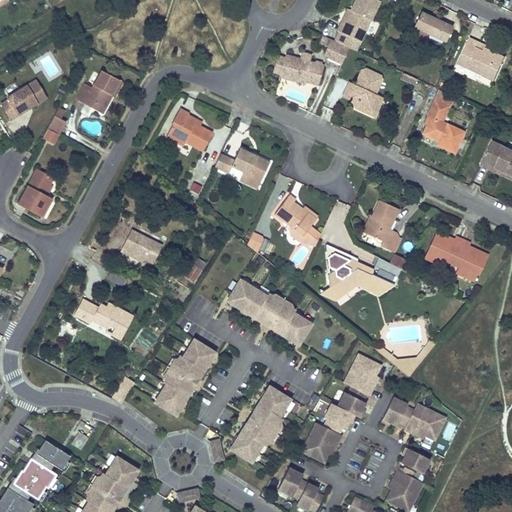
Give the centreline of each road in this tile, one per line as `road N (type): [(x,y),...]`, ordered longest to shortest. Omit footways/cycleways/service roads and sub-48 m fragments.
road 1 (residential): [(167,447),(112,411),(31,397),(14,381),(13,346),(62,253)]
road 2 (residential): [(511,223),(232,93)]
road 3 (residential): [(62,253),(160,79),(190,74),(232,93)]
